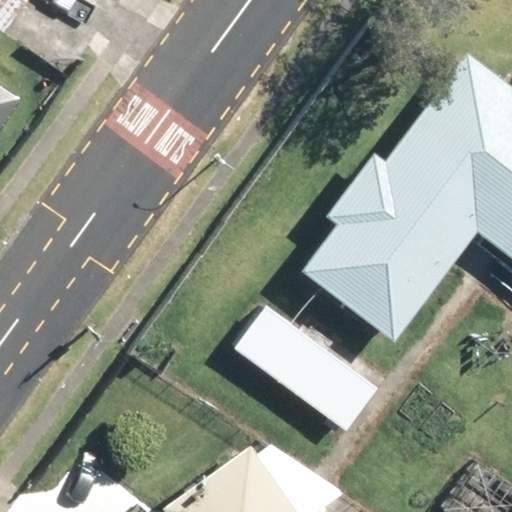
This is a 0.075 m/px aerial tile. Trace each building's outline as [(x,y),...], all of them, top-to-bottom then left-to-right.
[(23,0),(0,0),(0,21),(6,26),(23,0)] [(511,93),(448,47),(292,262),(394,335),(471,228),(511,257),(511,93)] [(0,92),(0,133),(19,105),(0,92)] [(267,295),(232,344),(342,422),(377,372),(267,295)] [(303,511),(255,440),(162,502),(168,511),(303,511)] [(511,511),(511,488),(471,458),(438,502),(450,511),(511,511)]
